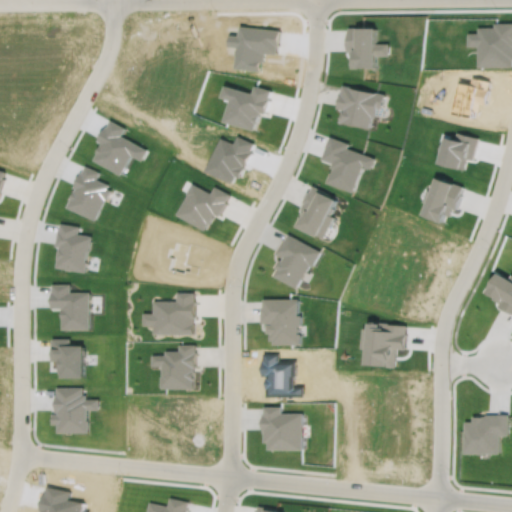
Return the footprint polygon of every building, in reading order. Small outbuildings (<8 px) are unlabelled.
[(344,84),(342,91),(341,91),(338,106),(346,108),(345,110),(343,110),(341,121),(344,122),(344,121),(371,127),(373,115),(377,116),(379,105),(383,106),(386,93),(344,84)] [(331,138),(329,145),(325,157),(337,161),(335,166),(337,167),(334,175),(333,174),(330,181),(354,190),(366,156),(346,149),(348,144),(331,138)] [(428,190),(424,200),(429,202),(425,214),(445,222),(448,214),(451,215),(454,207),(458,208),(463,194),(462,194),(464,186),(438,176),(433,192),(428,190)] [(194,183),(189,193),(190,193),(179,213),(207,228),(210,222),(211,222),(217,212),(221,214),(228,201),(227,201),(231,193),(216,185),(213,192),(194,183)] [(313,184),(310,191),(308,191),(303,201),(305,202),(302,208),(308,211),(307,212),(304,211),(300,217),(302,219),(299,226),(319,236),(320,235),(325,237),(335,216),(330,214),(330,213),(332,214),(335,207),(334,207),(337,199),(328,195),(329,192),(313,184)] [(288,233),(284,239),(283,239),(276,253),(284,257),(283,260),(280,259),(276,267),(278,268),(274,275),(298,287),(310,264),(313,266),(321,251),(288,233)] [(498,272),(487,292),(494,296),(492,298),(500,302),(498,306),(511,313),(511,273),(509,279),(498,272)] [(145,310),(145,322),(155,322),(155,331),(195,330),(195,315),(197,315),(197,297),(195,297),(195,290),(178,290),(178,298),(155,298),(155,310),(145,310)] [(263,298),(263,307),(262,307),(262,323),(271,323),(271,325),(268,325),(268,333),(271,333),(271,340),(274,340),(274,344),(301,345),(301,334),(298,334),(298,326),(301,326),(301,315),(298,315),(298,298),(263,298)] [(364,327),(363,347),(369,348),(368,363),(389,364),(389,365),(396,365),(398,347),(407,348),(408,332),(406,332),(407,323),(381,321),(381,322),(371,321),(370,327),(364,327)] [(153,352),(153,362),(164,362),(164,373),(163,373),(163,385),(195,385),(195,376),(196,376),(195,367),(195,364),(197,364),(197,349),(196,349),(196,342),(180,342),(180,348),(166,348),(166,352),(153,352)] [(266,404),(266,412),(264,412),(264,428),(266,428),(266,439),(270,439),(270,446),(304,446),(304,410),(282,410),(282,403),(266,404)] [(465,422),(465,454),(500,454),(500,435),(509,435),(509,414),(499,414),(499,415),(486,415),(486,416),(473,416),(473,422),(465,422)]
